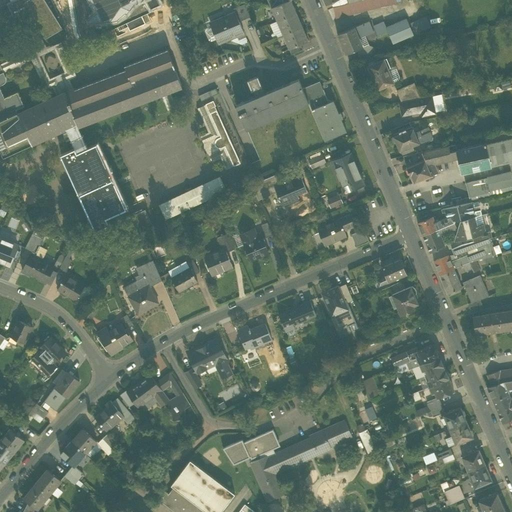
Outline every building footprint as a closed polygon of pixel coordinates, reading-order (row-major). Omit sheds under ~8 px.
[(14,0),(11,1),(7,3),(14,20),(22,16),(30,34),(33,32),(39,30),(40,30),(45,39),(61,29),(59,26),(60,25),(43,0),(26,0),(27,0),(26,0),(14,0)] [(72,45),(76,53),(149,19),(147,13),(151,11),(151,9),(160,4),(158,0),(71,0),(77,31),(81,40),(72,45)] [(296,13),(290,0),(289,0),(272,7),(272,8),(278,21),(283,35),(289,49),(300,44),(308,41),(302,27),(296,13)] [(333,7),(336,18),(397,3),(395,0),(362,0),(346,4),(333,7)] [(245,4),(239,6),(245,19),(250,17),(245,4)] [(239,21),(245,19),(239,6),(233,8),(235,13),(235,12),(239,21)] [(218,39),(218,41),(228,37),(229,39),(231,38),(244,32),(239,21),(235,12),(235,13),(211,23),(212,26),(213,27),(217,37),(218,39)] [(426,16),(411,23),(415,34),(431,27),(426,16)] [(406,18),(386,27),(388,31),(393,43),(413,35),(406,18)] [(283,35),(278,21),(270,24),(273,33),(271,34),(272,38),(277,36),(278,37),(283,35)] [(337,34),(346,54),(363,47),(358,37),(373,31),(369,21),(337,34)] [(377,36),(388,31),(386,27),(384,21),(373,26),(377,36)] [(218,39),(217,37),(213,27),(204,30),(209,40),(212,41),(218,39)] [(39,46),(45,44),(39,30),(33,32),(39,46)] [(244,32),(231,38),(232,40),(242,45),(248,42),(244,32)] [(74,88),(70,79),(76,77),(76,76),(76,75),(61,42),(53,45),(55,49),(65,72),(50,78),(40,56),(32,60),(45,89),(47,90),(52,87),(57,96),(74,88)] [(254,52),(261,50),(258,42),(251,44),(254,52)] [(40,56),(55,49),(53,45),(47,48),(45,43),(45,44),(39,46),(0,64),(4,72),(10,69),(15,73),(21,73),(25,69),(26,63),(32,60),(40,56)] [(289,49),(292,54),(302,50),(300,44),(289,49)] [(356,51),(358,59),(370,56),(369,48),(356,51)] [(74,88),(66,92),(72,106),(136,82),(134,78),(173,64),(168,49),(124,66),(126,69),(75,88),(74,88)] [(384,59),(368,66),(372,77),(378,89),(393,82),(388,69),(384,59)] [(0,120),(17,112),(18,113),(16,109),(24,106),(18,91),(5,97),(0,87),(0,85),(3,84),(5,82),(6,80),(6,78),(6,77),(4,72),(0,64),(0,63),(0,120)] [(18,113),(32,144),(66,128),(77,123),(78,126),(161,94),(170,91),(182,87),(173,64),(134,78),(136,82),(72,106),(66,92),(57,96),(51,99),(52,101),(20,116),(19,113),(18,113)] [(369,78),(372,77),(368,66),(364,67),(369,78)] [(392,67),(391,68),(388,69),(393,82),(398,80),(399,77),(396,68),(392,67)] [(249,79),(257,96),(264,93),(256,76),(249,79)] [(299,78),(264,93),(257,96),(237,104),(247,129),(309,103),(303,88),(299,78)] [(309,103),(312,109),(329,102),(320,81),(303,88),(309,103)] [(494,84),(495,91),(502,90),(501,82),(494,84)] [(396,90),(401,102),(402,102),(421,98),(414,83),(396,90)] [(215,87),(198,94),(200,99),(218,92),(215,87)] [(170,91),(161,94),(167,110),(170,111),(185,105),(181,96),(173,99),(170,91)] [(421,112),(422,116),(435,113),(432,96),(421,98),(402,102),(402,103),(400,104),(402,116),(421,112)] [(312,109),(325,141),(347,132),(334,100),(329,102),(312,109)] [(206,104),(208,109),(215,106),(216,106),(213,101),(206,104)] [(225,170),(234,166),(225,147),(222,148),(220,148),(218,148),(216,147),(215,145),(214,143),(215,141),(216,140),(217,138),(220,137),(208,109),(206,104),(197,108),(208,132),(200,135),(212,162),(220,158),(225,170)] [(220,137),(217,138),(216,140),(215,141),(214,143),(215,145),(216,147),(218,148),(220,148),(222,148),(225,147),(234,166),(240,163),(215,106),(208,109),(220,137)] [(0,149),(4,157),(32,144),(18,113),(17,112),(0,120),(0,149)] [(61,154),(80,195),(113,179),(97,143),(88,147),(78,126),(77,123),(66,128),(75,148),(61,154)] [(412,147),(419,144),(415,133),(412,126),(405,129),(404,127),(398,130),(399,132),(393,135),(393,136),(392,138),(394,142),(396,143),(400,152),(412,147)] [(428,127),(420,131),(421,135),(430,131),(428,127)] [(420,131),(415,133),(419,144),(433,138),(430,131),(421,135),(420,131)] [(511,138),(486,145),(491,166),(511,161),(511,138)] [(461,166),(462,173),(491,166),(486,145),(485,143),(457,150),(456,150),(458,158),(461,166)] [(458,158),(456,150),(450,151),(449,145),(422,152),(425,159),(427,164),(431,162),(434,163),(436,163),(458,158)] [(402,157),(402,156),(415,153),(412,147),(400,152),(402,157)] [(341,178),(347,192),(365,184),(352,152),(334,160),(339,172),(338,172),(341,178)] [(422,152),(415,153),(402,156),(402,157),(406,166),(425,159),(422,152)] [(312,159),(315,166),(326,162),(323,155),(312,159)] [(438,173),(434,163),(431,162),(427,164),(425,159),(406,166),(407,168),(406,168),(406,170),(407,174),(409,175),(410,174),(414,183),(438,173)] [(511,171),(466,182),(470,201),(511,191),(511,171)] [(272,194),(278,192),(275,186),(281,183),(277,173),(265,178),(272,194)] [(301,175),(281,183),(275,186),(278,192),(283,205),(299,198),(296,191),(306,186),(301,175)] [(159,205),(166,219),(226,191),(220,176),(159,205)] [(251,184),(258,200),(272,194),(265,178),(251,184)] [(126,209),(113,179),(80,195),(96,231),(110,224),(107,218),(126,209)] [(328,200),(331,207),(343,202),(340,195),(328,200)] [(473,202),(471,202),(475,216),(481,214),(478,201),(473,203),(473,202)] [(460,220),(475,216),(471,202),(441,209),(442,212),(445,212),(447,217),(450,223),(454,222),(460,220)] [(130,217),(136,231),(151,224),(145,210),(130,217)] [(351,214),(340,219),(344,230),(356,225),(351,214)] [(486,232),(481,214),(475,216),(460,220),(456,236),(459,240),(473,236),(486,233),(486,232)] [(417,223),(423,235),(438,229),(435,222),(433,216),(417,223)] [(435,222),(438,229),(450,223),(447,217),(435,222)] [(347,236),(344,230),(340,219),(318,229),(322,240),(328,238),(330,243),(347,236)] [(25,223),(29,230),(34,227),(30,220),(25,223)] [(456,228),(454,222),(450,223),(438,229),(441,235),(457,228),(456,228)] [(262,225),(267,237),(273,235),(267,223),(262,225)] [(352,234),(357,246),(369,241),(363,227),(358,229),(359,231),(352,234)] [(0,229),(0,230),(0,237),(17,244),(20,237),(0,229)] [(244,244),(250,258),(257,255),(258,258),(268,253),(261,236),(258,238),(254,229),(240,235),(244,244)] [(441,235),(438,229),(423,235),(430,252),(445,246),(441,235)] [(473,236),(475,241),(475,242),(485,239),(489,238),(492,237),(490,231),(486,232),(486,233),(473,236)] [(227,251),(227,252),(235,249),(234,248),(235,248),(229,233),(218,237),(223,249),(225,248),(227,252),(227,251)] [(25,248),(36,253),(43,240),(32,234),(25,248)] [(0,261),(9,265),(18,244),(17,244),(0,237),(0,261)] [(492,245),(489,238),(485,239),(487,244),(480,246),(481,249),(492,245)] [(487,244),(485,239),(475,242),(475,241),(462,244),(452,249),(455,256),(480,246),(487,244)] [(460,266),(470,262),(495,255),(492,245),(481,249),(451,262),(454,268),(460,266)] [(213,272),(213,273),(222,270),(221,269),(223,268),(224,270),(233,267),(227,252),(225,248),(223,249),(204,257),(211,273),(213,272)] [(32,273),(39,276),(40,277),(47,262),(31,254),(23,271),(31,275),(32,273)] [(434,261),(439,274),(454,268),(451,262),(449,255),(434,261)] [(60,267),(66,271),(72,260),(66,257),(60,267)] [(376,279),(379,286),(399,277),(405,275),(406,275),(402,267),(404,265),(402,261),(400,260),(399,258),(392,261),(391,258),(381,262),(385,273),(384,276),(376,279)] [(147,263),(156,282),(161,279),(153,260),(147,263)] [(190,267),(194,274),(199,272),(193,260),(187,263),(190,268),(190,267)] [(54,266),(47,262),(40,277),(39,276),(38,278),(46,283),(46,282),(52,270),(54,266)] [(474,273),(470,262),(460,266),(465,277),(474,273)] [(123,287),(129,296),(149,285),(149,286),(156,282),(147,263),(139,266),(144,276),(136,280),(123,287)] [(135,276),(136,280),(144,276),(139,266),(135,267),(138,275),(135,276)] [(172,278),(179,291),(197,281),(194,275),(195,275),(194,274),(190,267),(190,268),(172,278)] [(454,268),(439,274),(447,293),(461,287),(454,268)] [(46,282),(51,285),(57,273),(52,270),(46,282)] [(58,290),(76,300),(85,285),(66,274),(61,283),(62,283),(58,290)] [(471,302),(471,303),(479,300),(489,296),(480,275),(463,283),(471,302)] [(391,286),(394,294),(405,289),(402,281),(400,282),(391,286)] [(353,300),(346,283),(339,286),(344,300),(346,299),(347,302),(353,300)] [(158,303),(149,286),(149,285),(129,296),(138,314),(158,303)] [(359,292),(356,285),(350,287),(353,294),(359,292)] [(331,292),(323,296),(328,308),(330,308),(333,315),(348,309),(344,300),(339,286),(338,286),(330,289),(331,292)] [(397,308),(401,315),(415,310),(413,306),(418,304),(414,296),(415,295),(416,291),(415,288),(411,287),(405,289),(394,294),(392,295),(397,308)] [(394,309),(397,308),(392,295),(388,296),(394,309)] [(347,326),(356,322),(347,302),(346,299),(344,300),(348,309),(333,315),(338,328),(346,324),(347,326)] [(278,315),(285,331),(294,327),(293,324),(315,314),(309,300),(303,303),(303,304),(304,305),(287,312),(287,311),(278,315)] [(468,304),(470,310),(482,307),(479,300),(471,303),(471,302),(468,304)] [(82,315),(89,320),(98,305),(91,301),(82,315)] [(511,309),(472,317),(475,334),(511,328),(511,309)] [(121,318),(127,328),(133,324),(127,314),(121,318)] [(10,336),(25,343),(33,327),(18,319),(10,336)] [(349,331),(358,327),(356,322),(347,326),(349,331)] [(108,351),(111,355),(113,354),(113,355),(121,350),(120,350),(123,348),(122,346),(133,339),(128,332),(126,329),(125,329),(122,324),(109,331),(107,327),(97,333),(99,336),(98,337),(103,344),(104,343),(106,347),(108,351)] [(257,356),(253,347),(269,340),(272,339),(265,324),(250,330),(247,325),(237,330),(243,343),(247,341),(250,348),(246,350),(250,359),(257,356)] [(44,350),(43,351),(54,362),(65,351),(64,350),(64,349),(61,346),(61,347),(51,336),(41,346),(44,350)] [(273,338),(272,339),(269,340),(271,343),(263,346),(276,375),(287,370),(275,341),(274,342),(273,338)] [(189,356),(194,365),(214,356),(222,352),(216,339),(196,349),(197,352),(189,356)] [(394,367),(395,366),(406,362),(410,360),(413,367),(423,363),(439,356),(434,344),(418,351),(416,347),(391,358),(394,367)] [(239,353),(243,362),(250,359),(246,350),(239,353)] [(53,363),(54,362),(43,351),(41,353),(38,351),(32,357),(49,374),(56,367),(53,363)] [(222,352),(214,356),(217,363),(219,367),(227,363),(226,359),(222,352)] [(197,372),(217,363),(214,356),(194,365),(197,372)] [(444,367),(439,356),(423,363),(428,374),(444,367)] [(409,369),(406,362),(395,366),(398,373),(409,369)] [(227,363),(219,367),(224,377),(232,373),(227,363)] [(448,379),(444,367),(428,374),(432,385),(448,379)] [(54,380),(58,384),(67,372),(63,368),(54,380)] [(511,379),(511,368),(500,371),(500,370),(487,374),(491,386),(504,381),(511,379)] [(185,372),(195,388),(201,384),(192,369),(185,372)] [(58,384),(55,388),(66,396),(67,397),(80,380),(68,371),(67,372),(58,384)] [(171,387),(176,395),(176,396),(182,392),(170,372),(165,376),(171,387)] [(362,379),(365,391),(376,387),(373,375),(362,379)] [(165,376),(156,382),(162,390),(169,385),(171,387),(165,376)] [(162,390),(156,382),(155,380),(151,383),(147,377),(144,380),(143,379),(131,389),(127,392),(135,402),(138,407),(144,402),(145,402),(143,400),(153,393),(158,400),(162,406),(164,404),(169,400),(162,390)] [(453,390),(448,379),(432,385),(437,397),(453,390)] [(508,391),(507,388),(504,381),(491,386),(487,387),(492,398),(508,391)] [(56,409),(66,396),(55,388),(55,387),(45,401),(56,409)] [(120,395),(129,407),(135,402),(127,392),(126,390),(120,395)] [(413,394),(416,401),(421,398),(418,391),(413,394)] [(509,394),(508,391),(492,398),(493,401),(509,394)] [(183,392),(182,392),(176,396),(169,400),(164,404),(172,415),(172,421),(185,419),(185,408),(190,405),(183,392)] [(148,407),(158,400),(153,393),(143,400),(145,402),(144,402),(148,407)] [(497,412),(511,405),(511,401),(511,398),(509,394),(493,401),(497,412)] [(425,402),(429,412),(442,406),(437,397),(425,402)] [(117,398),(113,402),(122,413),(127,409),(117,398)] [(106,430),(122,416),(123,415),(122,413),(113,402),(111,400),(106,405),(107,408),(95,418),(106,430)] [(32,409),(44,417),(48,412),(36,403),(32,409)] [(511,418),(511,405),(497,412),(502,423),(511,418)] [(431,411),(433,417),(444,412),(442,406),(431,411)] [(365,409),(370,420),(374,418),(370,407),(365,409)] [(446,423),(449,429),(467,422),(464,416),(465,413),(464,409),(461,409),(460,407),(443,415),(444,416),(441,417),(444,424),(446,423)] [(134,418),(127,409),(122,413),(123,415),(122,416),(128,423),(134,418)] [(358,412),(363,423),(368,421),(363,410),(358,412)] [(3,418),(14,426),(18,420),(16,419),(7,412),(3,418)] [(284,493),(279,483),(275,472),(331,447),(330,446),(352,436),(345,420),(318,432),(319,434),(275,453),(268,457),(267,455),(261,458),(251,462),(267,501),(284,493)] [(469,428),(467,422),(449,429),(452,435),(449,436),(452,443),(454,442),(455,444),(473,437),(472,435),(473,433),(472,429),(469,428)] [(11,428),(1,440),(14,451),(24,439),(11,428)] [(72,441),(85,453),(92,445),(97,440),(83,428),(72,441)] [(259,455),(261,458),(267,455),(268,457),(275,453),(273,449),(277,447),(275,442),(277,441),(276,438),(276,437),(273,429),(244,442),(242,439),(223,448),(234,464),(250,457),(251,459),(259,455)] [(108,433),(103,437),(114,449),(119,444),(108,433)] [(114,449),(103,437),(97,443),(108,454),(114,449)] [(0,459),(5,463),(14,451),(1,440),(0,441),(0,459)] [(379,443),(381,448),(388,445),(386,440),(379,443)] [(74,466),(85,453),(72,441),(61,454),(71,463),(74,466)] [(97,449),(92,445),(85,453),(90,457),(97,449)] [(435,455),(437,461),(452,454),(450,448),(435,455)] [(462,456),(468,472),(485,464),(479,449),(462,456)] [(171,485),(174,487),(207,511),(220,511),(235,494),(190,460),(171,485)] [(71,463),(67,469),(78,478),(82,473),(74,466),(71,463)] [(434,464),(427,466),(428,472),(435,471),(434,464)] [(492,479),(485,464),(468,472),(475,487),(492,479)] [(61,480),(56,475),(51,472),(48,469),(36,484),(49,494),(61,480)] [(74,484),(78,478),(67,469),(62,474),(74,484)] [(439,483),(442,490),(448,487),(445,480),(439,483)] [(37,509),(49,494),(36,484),(25,498),(31,504),(32,504),(37,509)] [(445,491),(450,503),(464,498),(459,485),(445,491)] [(207,511),(174,487),(169,494),(164,490),(157,498),(175,511),(207,511)] [(494,511),(503,508),(497,492),(479,500),(481,505),(484,511),(483,511),(494,511)]
